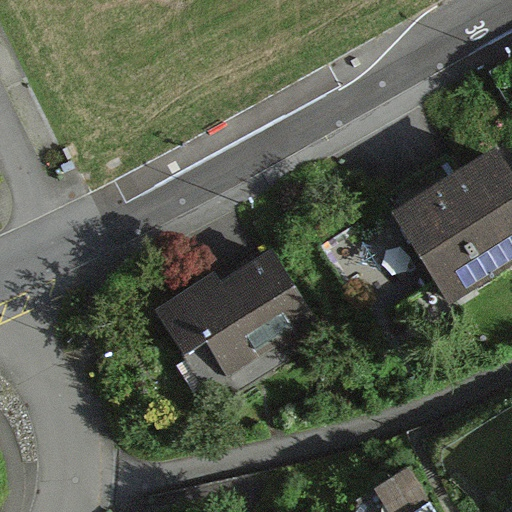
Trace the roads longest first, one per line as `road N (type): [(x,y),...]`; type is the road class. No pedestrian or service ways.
road 1 (tertiary): [(511,3),(186,183),(57,244)]
road 2 (residential): [(6,267),(54,370),(67,443),(53,511)]
road 3 (residential): [(57,244),(0,123)]
